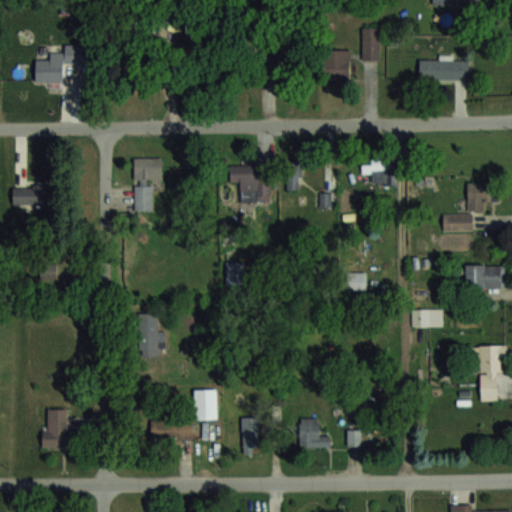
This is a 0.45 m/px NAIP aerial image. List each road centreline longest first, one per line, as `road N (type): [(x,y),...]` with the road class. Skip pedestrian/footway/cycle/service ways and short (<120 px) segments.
road 1 (residential): [(0,126),(511,122)]
road 2 (residential): [(511,480),(0,483)]
road 3 (residential): [(106,126),(103,511)]
